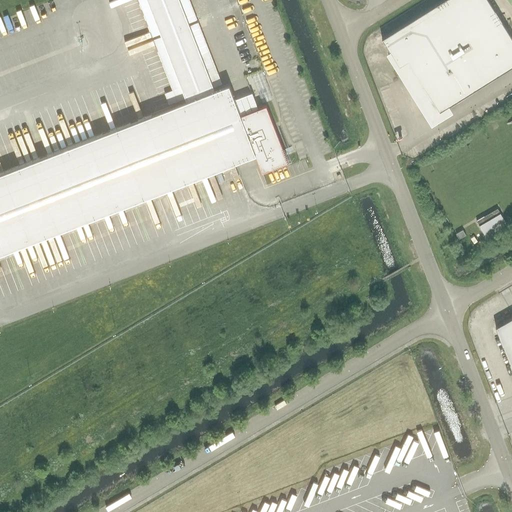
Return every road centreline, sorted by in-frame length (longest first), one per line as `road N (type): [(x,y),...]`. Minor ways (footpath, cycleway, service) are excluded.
road 1 (unclassified): [(110,511),(446,311)]
road 2 (unclassified): [(446,311),(338,33)]
road 3 (unclassified): [(511,483),(446,311)]
road 4 (unknown): [(383,149),(511,71)]
